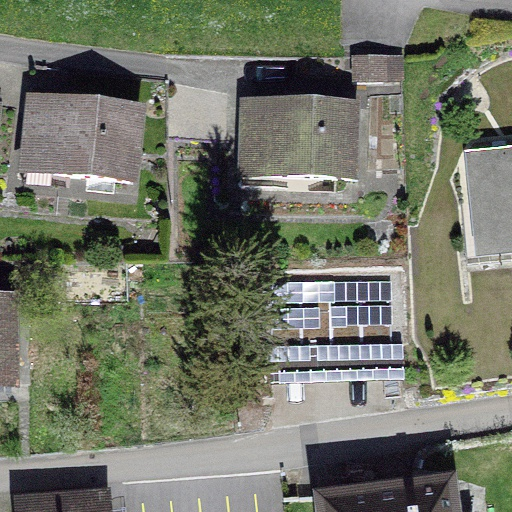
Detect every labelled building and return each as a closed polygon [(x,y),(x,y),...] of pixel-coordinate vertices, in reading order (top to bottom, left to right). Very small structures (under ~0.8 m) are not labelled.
[(398,85),(397,62),(350,63),(351,86),(398,85)] [(271,182),(348,185),(351,112),(299,110),(300,98),(284,98),(283,110),(241,108),(239,190),(271,191),(271,182)] [(126,187),(133,115),(28,104),(21,176),(126,187)] [(469,266),(511,260),(511,143),(454,151),(469,266)] [(446,511),(444,492),(366,502),(364,492),(319,497),(320,511),(446,511)]
